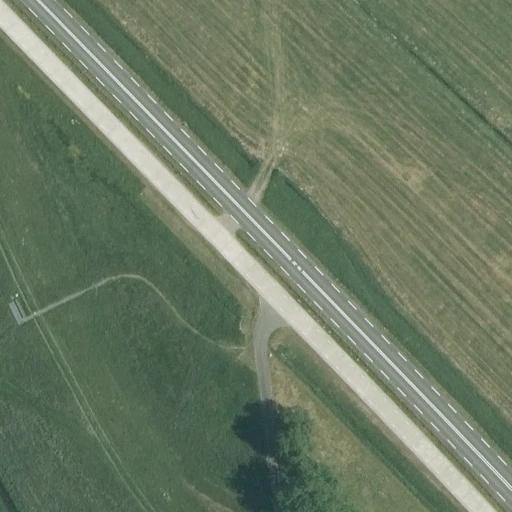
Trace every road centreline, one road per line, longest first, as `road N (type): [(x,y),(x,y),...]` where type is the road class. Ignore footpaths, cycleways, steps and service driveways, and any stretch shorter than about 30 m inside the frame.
road 1 (primary): [(511,491),(36,0)]
road 2 (unclassified): [(281,303),(0,14)]
road 3 (unclassified): [(482,511),(281,303)]
road 4 (unclassified): [(281,303),(259,337),(278,511)]
